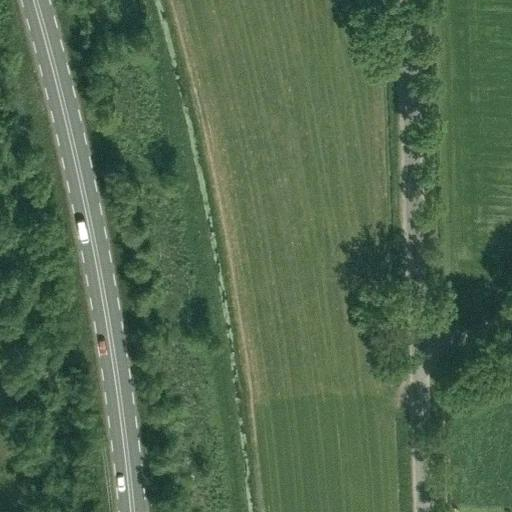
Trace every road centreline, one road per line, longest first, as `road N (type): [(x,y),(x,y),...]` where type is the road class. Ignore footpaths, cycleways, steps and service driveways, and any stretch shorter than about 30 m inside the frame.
road 1 (primary): [(131,511),(105,306),(31,0)]
road 2 (unclassified): [(417,357),(408,0)]
road 3 (unclassified): [(421,511),(417,357)]
